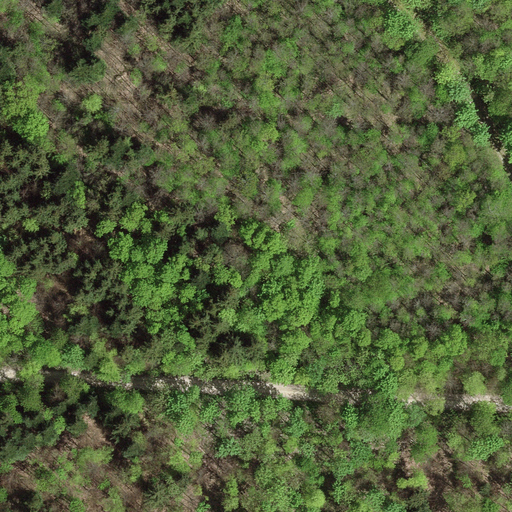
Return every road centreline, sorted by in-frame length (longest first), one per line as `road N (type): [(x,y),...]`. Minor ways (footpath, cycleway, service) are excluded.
road 1 (track): [(0,374),(511,403)]
road 2 (track): [(393,0),(511,157)]
